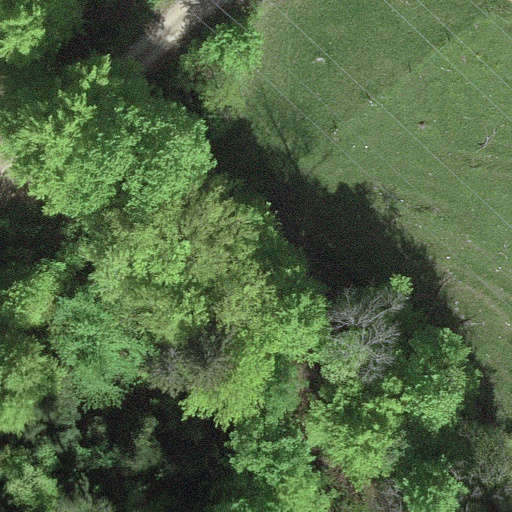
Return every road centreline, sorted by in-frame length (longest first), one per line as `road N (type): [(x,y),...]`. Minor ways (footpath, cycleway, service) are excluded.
road 1 (track): [(23,168),(141,169),(230,193),(377,312),(511,468)]
road 2 (track): [(206,0),(53,137)]
